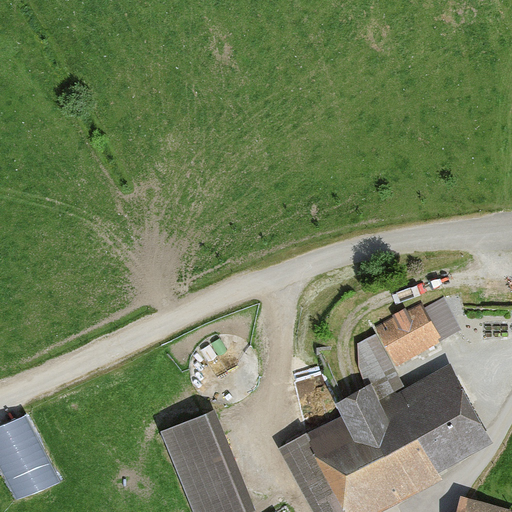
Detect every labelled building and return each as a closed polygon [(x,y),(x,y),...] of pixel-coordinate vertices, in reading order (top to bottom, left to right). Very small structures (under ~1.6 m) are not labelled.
[(430,300),(445,332),(461,324),(446,293),(430,300)] [(423,307),(369,334),(387,368),(440,340),(423,307)] [(189,375),(192,388),(201,399),(213,407),(227,408),(241,405),(253,396),(260,383),(261,368),(256,353),(245,342),(231,337),(218,337),(206,342),(196,351),(190,362),(189,375)] [(377,408),(366,387),(325,409),(331,421),(279,449),(312,511),(366,511),(488,448),(447,370),(377,408)] [(30,407),(0,419),(0,469),(12,498),(60,478),(30,407)] [(246,511),(207,412),(156,432),(187,511),(246,511)] [(505,511),(458,499),(454,511),(505,511)]
